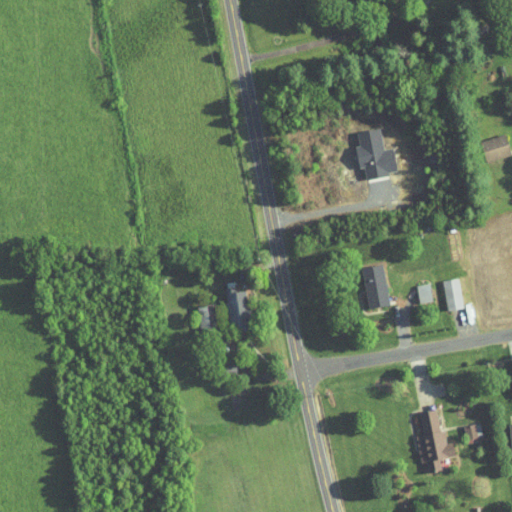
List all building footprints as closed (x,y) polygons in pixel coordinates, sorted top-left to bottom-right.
[(386,164),(382,142),(372,144),(369,123),(346,126),(348,140),(345,140),(348,161),(353,161),(355,174),(378,170),(377,166),(386,164)] [(470,134),(474,155),(500,150),(496,128),(470,134)] [(358,303),(379,299),(371,258),(350,262),(358,303)] [(431,274),(436,304),(452,302),(447,272),(431,274)] [(422,295),(419,277),(405,279),(408,297),(422,295)] [(213,282),(220,323),(240,319),(234,284),(225,286),(224,280),(213,282)] [(187,299),(188,324),(204,324),(203,298),(187,299)] [(511,369),(501,371),(504,392),(511,390),(511,369)] [(408,407),(412,428),(404,430),(410,456),(415,455),(417,466),(430,464),(428,452),(444,449),(442,436),(432,438),(426,403),(408,407)] [(452,420),(456,435),(472,432),(468,416),(452,420)] [(511,453),(511,416),(498,418),(502,455),(511,453)]
